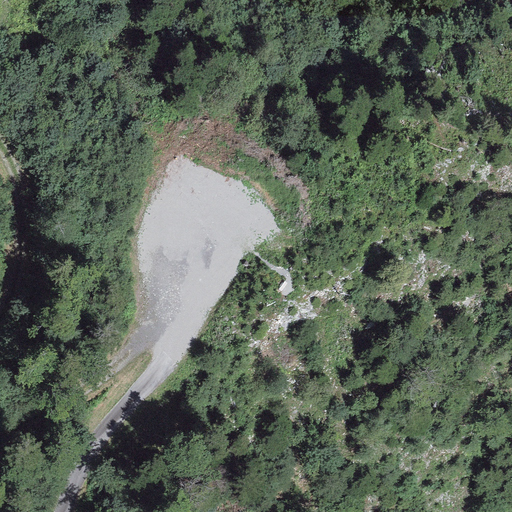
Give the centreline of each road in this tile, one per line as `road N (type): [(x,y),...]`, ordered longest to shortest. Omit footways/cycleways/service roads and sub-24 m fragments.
road 1 (track): [(0,437),(118,364),(144,327),(178,223),(189,217),(211,228),(208,274),(188,324),(99,439),(64,511)]
road 2 (track): [(0,143),(14,169),(23,222),(19,268),(0,321)]
